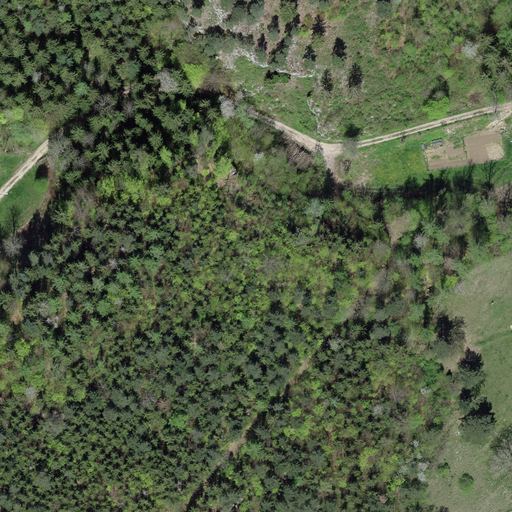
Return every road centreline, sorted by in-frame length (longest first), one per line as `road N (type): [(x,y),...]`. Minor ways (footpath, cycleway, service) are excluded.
road 1 (track): [(178,511),(385,272),(391,236),(341,202),(321,147)]
road 2 (track): [(321,147),(184,79),(160,78),(97,107),(0,194)]
road 3 (track): [(511,105),(349,147),(321,147)]
